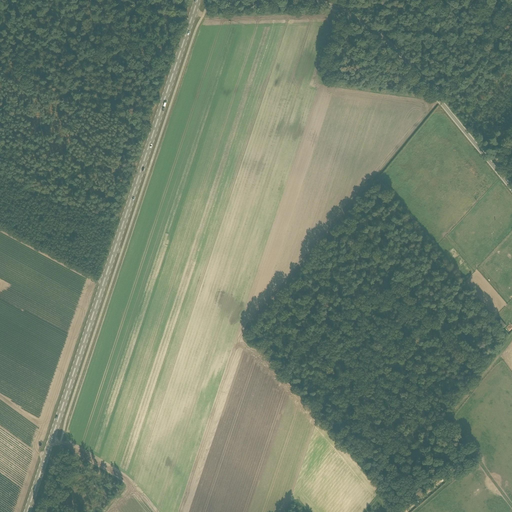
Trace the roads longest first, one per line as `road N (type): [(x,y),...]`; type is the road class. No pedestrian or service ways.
road 1 (primary): [(27,511),(197,0)]
road 2 (unclassified): [(511,188),(396,50),(314,0)]
road 3 (track): [(511,336),(370,511)]
road 4 (track): [(125,486),(263,313)]
road 5 (track): [(147,511),(125,486),(50,441)]
